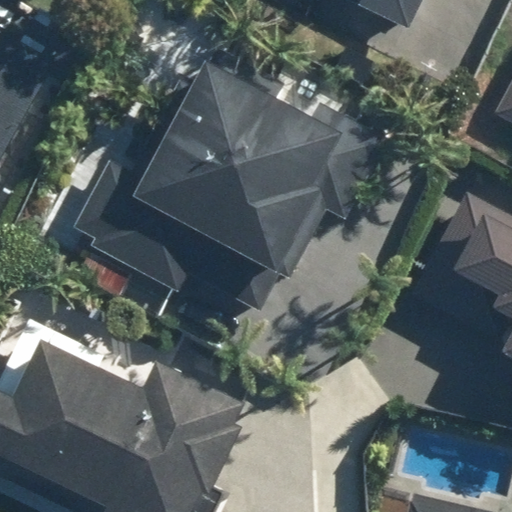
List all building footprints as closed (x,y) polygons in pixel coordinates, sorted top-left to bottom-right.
[(364,0),(434,32),(448,0),(364,0)] [(0,178),(65,62),(0,25),(0,178)] [(197,269),(272,310),(331,203),(360,219),(402,141),(229,46),(206,87),(191,79),(142,168),(123,158),(81,235),(185,292),(197,269)] [(511,209),(472,188),(418,292),(511,339),(511,357),(508,366),(511,367),(511,209)] [(7,381),(0,395),(0,466),(96,511),(210,511),(263,401),(175,360),(163,386),(59,337),(32,393),(7,381)] [(511,511),(423,492),(418,511),(511,511)]
